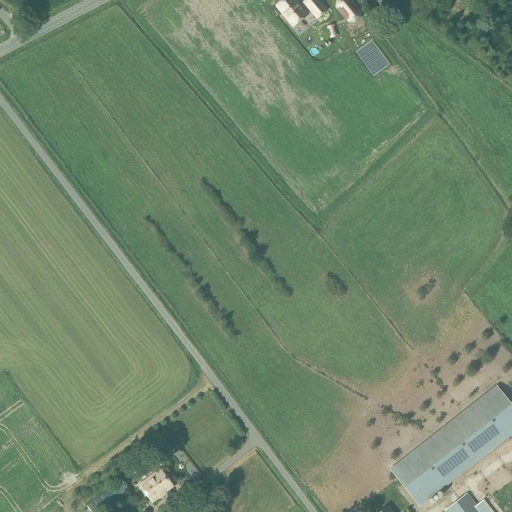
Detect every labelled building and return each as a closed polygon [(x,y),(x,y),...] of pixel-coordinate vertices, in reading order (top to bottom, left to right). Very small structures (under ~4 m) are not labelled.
[(293,0),(284,0),(277,6),(293,26),(307,15),(293,0)] [(326,11),(317,0),(307,0),(304,3),(317,18),(326,11)] [(337,0),(336,1),(337,5),(337,6),(344,15),(350,21),(355,21),(360,17),(360,12),(350,0),(337,0)] [(493,390),(383,467),(399,490),(407,484),(415,495),(419,498),(424,495),(427,498),(439,490),(446,482),(511,435),(511,415),(508,412),(493,390)] [(160,469),(139,485),(152,503),(173,487),(160,469)] [(97,511),(106,506),(113,500),(127,489),(121,481),(109,491),(108,490),(87,506),(91,511),(97,511)] [(122,510),(133,501),(127,493),(116,502),(122,510)] [(468,494),(445,511),(493,511),(484,500),(477,506),(468,494)]
